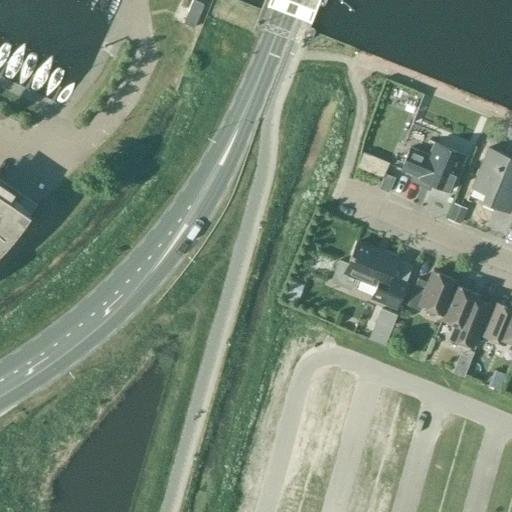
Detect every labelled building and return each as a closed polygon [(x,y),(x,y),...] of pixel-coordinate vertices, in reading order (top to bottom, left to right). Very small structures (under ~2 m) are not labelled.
[(203,5),(192,0),(191,0),(182,23),(193,27),(203,5)] [(448,191),(464,154),(435,142),(430,155),(409,147),(400,169),(421,178),(420,179),(448,191)] [(509,212),(511,204),(511,166),(511,164),(511,157),(488,147),(471,188),(485,193),(482,201),(509,212)] [(0,251),(6,245),(12,238),(18,230),(24,222),(30,214),(0,193),(0,251)] [(382,253),(356,242),(347,263),(339,260),(330,281),(347,288),(355,284),(359,277),(376,284),(371,298),(396,308),(407,283),(390,276),(398,256),(383,250),(382,253)] [(420,305),(444,315),(450,300),(447,299),(453,284),(455,280),(433,271),(429,282),(417,278),(406,305),(418,309),(420,305)] [(450,300),(444,315),(442,319),(457,325),(452,338),(472,345),(488,302),(477,298),(478,294),(453,284),(447,299),(450,300)] [(511,302),(510,302),(506,313),(494,309),(483,336),(495,341),(497,336),(511,342),(511,302)]
